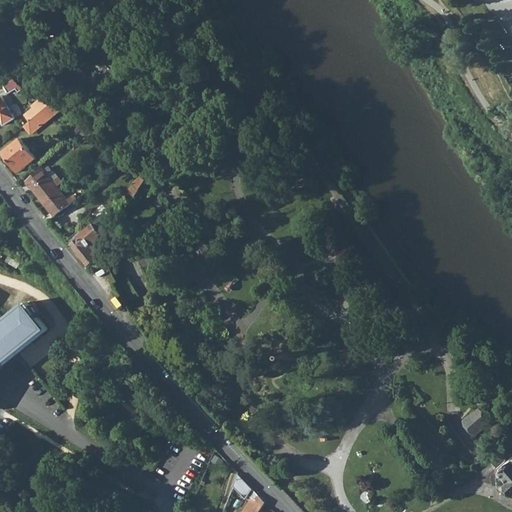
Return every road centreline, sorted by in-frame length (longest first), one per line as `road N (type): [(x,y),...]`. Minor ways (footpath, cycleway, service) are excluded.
road 1 (residential): [(0,177),(288,511)]
road 2 (unknown): [(0,274),(45,298),(68,328),(79,376),(69,436)]
